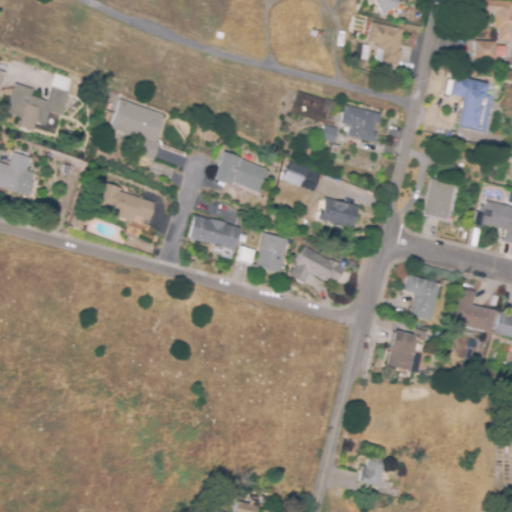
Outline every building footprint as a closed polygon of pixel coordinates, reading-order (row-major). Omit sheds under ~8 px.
[(372,1),(371,0),(395,0),(398,4),(380,15),(372,1)] [(494,21),(494,14),(476,13),(476,0),(511,1),(511,41),(497,41),(497,29),(493,29),(494,21)] [(367,22),(367,20),(371,21),(371,22),(367,37),(363,36),(367,22)] [(372,43),(368,43),(372,23),(403,29),(398,50),(401,51),(398,66),(380,63),(383,50),(379,49),(380,45),(372,43)] [(324,51),(317,49),(323,29),(331,32),(324,51)] [(493,60),(473,59),(474,41),(494,42),(493,60)] [(366,60),(355,58),(358,44),(369,46),(366,60)] [(496,69),(488,68),(488,66),(486,66),(487,61),(503,62),(502,67),(496,67),(496,69)] [(68,91),(52,86),(55,74),(71,79),(68,91)] [(481,133),(455,126),(462,99),(451,96),(456,77),(472,81),(473,81),(484,84),(481,93),(491,95),(481,133)] [(85,106),(76,97),(70,94),(73,79),(82,81),(89,93),(85,106)] [(32,130),(18,126),(20,118),(5,114),(14,84),(32,90),(30,97),(46,102),(51,87),(68,92),(61,116),(47,112),(43,126),(34,123),(32,130)] [(151,160),(131,153),(136,138),(109,128),(120,99),(163,116),(154,142),(158,143),(151,160)] [(348,135),(350,125),(339,122),(343,104),(381,114),(379,123),(376,122),(373,132),(378,133),(376,142),(348,135)] [(318,139),(322,125),(335,128),(332,142),(318,139)] [(29,197),(0,187),(0,162),(8,165),(12,151),(29,157),(25,170),(33,172),(31,181),(34,182),(29,197)] [(256,193),(230,182),(229,185),(212,178),(223,152),(265,170),(256,193)] [(313,192),(287,183),(294,162),(320,172),(313,192)] [(61,173),(62,164),(70,165),(70,174),(61,173)] [(444,221),(420,215),(429,180),(453,186),(444,221)] [(133,222),(110,215),(111,211),(96,206),(103,183),(121,189),(120,193),(154,204),(148,221),(135,217),(133,222)] [(351,229),(315,220),(318,210),(320,210),(323,199),(356,207),(351,229)] [(511,243),(501,241),(504,230),(480,224),(486,201),(504,206),(511,208),(511,243)] [(233,252),(187,239),(193,216),(209,220),(210,219),(225,223),(224,225),(239,229),(233,252)] [(81,230),(72,227),(75,219),(84,223),(81,230)] [(280,275),(254,268),(263,233),(289,240),(280,275)] [(251,266),(237,262),(241,246),(255,250),(251,266)] [(303,284),(289,275),(305,247),(329,261),(330,259),(339,264),(337,266),(344,269),(336,282),(329,277),(326,282),(310,273),(303,284)] [(429,321),(408,316),(413,295),(403,293),(403,292),(402,292),(406,275),(439,284),(429,321)] [(488,333),(450,323),(459,289),(475,293),(471,305),(494,311),(488,333)] [(511,338),(493,334),(499,312),(511,315),(511,338)] [(416,374),(385,366),(389,349),(393,332),(417,338),(413,354),(421,356),(416,374)] [(375,487),(357,482),(361,467),(365,468),(368,457),(375,459),(384,461),(378,487),(375,487)] [(269,507),(260,505),(262,496),(271,498),(269,507)] [(233,511),(236,501),(252,505),(253,502),(258,503),(255,511),(233,511)]
